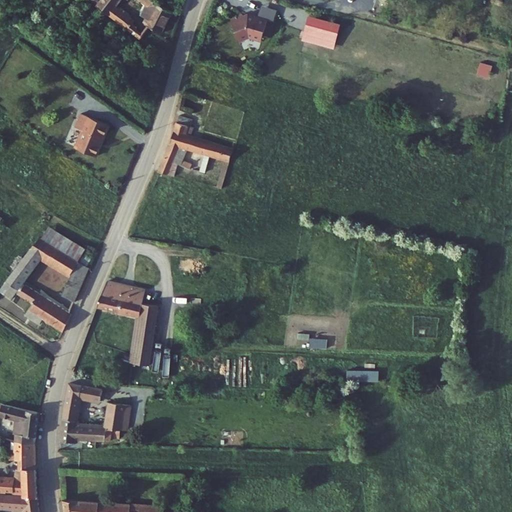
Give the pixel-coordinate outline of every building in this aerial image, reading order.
[(109,0),(135,20),(138,16),(139,14),(135,11),(137,7),(127,0),(109,0)] [(176,0),(154,0),(148,12),(165,22),(176,0)] [(253,4),(235,10),(240,30),(251,27),(264,34),(269,13),(277,14),(280,1),(276,0),(263,0),(261,7),(253,4)] [(342,18),(315,10),(309,30),(336,37),(342,18)] [(138,16),(135,20),(144,26),(147,22),(138,16)] [(480,63),(477,75),(490,79),(493,66),(480,63)] [(88,118),(81,136),(101,144),(114,113),(86,101),(81,115),(88,118)] [(178,111),(165,149),(174,151),(181,131),(196,136),(200,123),(190,121),(194,108),(182,104),(180,112),(178,111)] [(222,130),(200,123),(196,136),(218,143),(222,130)] [(240,136),(222,130),(218,143),(229,146),(237,148),(240,136)] [(229,146),(221,173),(229,175),(237,148),(229,146)] [(165,149),(161,161),(170,162),(174,151),(165,149)] [(200,171),(182,166),(179,175),(206,182),(209,171),(205,169),(208,157),(204,156),(200,171)] [(41,225),(16,265),(24,270),(42,242),(76,260),(68,278),(80,284),(96,252),(41,225)] [(16,265),(13,270),(22,279),(26,271),(24,270),(16,265)] [(27,269),(26,271),(22,279),(37,287),(33,295),(47,304),(70,317),(78,298),(27,269)] [(13,270),(7,279),(18,285),(22,279),(13,270)] [(100,298),(141,306),(143,295),(150,296),(153,281),(111,272),(100,298)] [(45,308),(47,304),(33,295),(30,300),(45,308)] [(141,306),(132,355),(147,357),(158,298),(150,296),(143,295),(141,306)] [(72,371),(67,403),(81,405),(84,386),(85,385),(87,385),(106,388),(107,375),(72,371)] [(112,413),(85,409),(83,422),(110,426),(111,418),(116,419),(117,416),(124,417),(124,415),(126,398),(133,399),(134,392),(115,389),(112,413)] [(18,428),(40,428),(43,398),(6,391),(4,403),(20,406),(17,420),(20,421),(18,428)] [(126,398),(124,415),(131,416),(133,399),(126,398)] [(67,403),(65,424),(83,426),(83,422),(85,409),(86,406),(81,405),(67,403)] [(13,443),(23,443),(40,443),(40,428),(18,428),(18,434),(13,434),(13,443)] [(23,443),(23,451),(40,451),(40,443),(23,443)] [(0,477),(15,478),(15,480),(41,480),(40,451),(23,451),(20,451),(20,462),(0,462),(0,477)] [(0,480),(0,493),(7,494),(28,494),(30,506),(44,504),(41,480),(15,480),(0,480)] [(127,511),(128,502),(133,503),(133,486),(67,480),(68,511),(91,511),(91,499),(117,502),(117,511),(127,511)] [(133,486),(133,503),(162,505),(163,488),(133,486)]
